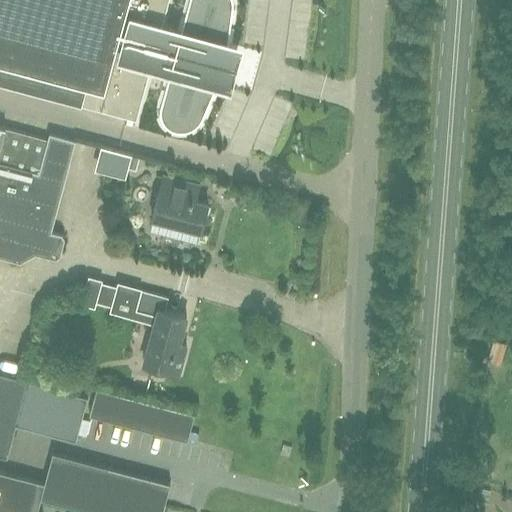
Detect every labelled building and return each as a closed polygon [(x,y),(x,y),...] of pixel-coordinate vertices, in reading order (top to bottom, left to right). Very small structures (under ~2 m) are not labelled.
[(227,44),(232,2),(232,0),(188,0),(180,31),(161,26),(168,0),(0,0),(0,82),(96,109),(135,119),(151,64),(170,69),(160,105),(159,109),(159,112),(160,116),(161,120),(163,123),(166,126),(169,128),(172,130),(176,131),(180,131),(184,131),(187,130),(191,128),(194,126),(197,124),(199,121),(201,117),(217,82),(211,80),(215,65),(219,66),(221,59),(217,58),(221,42),(227,44)] [(0,252),(21,258),(22,253),(31,247),(57,254),(62,251),(66,235),(63,230),(53,227),(69,162),(43,155),(48,135),(0,123),(0,252)] [(103,144),(98,159),(129,168),(136,170),(140,155),(133,153),(133,152),(103,144)] [(163,176),(152,217),(200,231),(208,203),(196,199),(200,185),(157,173),(156,174),(163,176)] [(88,275),(81,303),(95,307),(103,279),(88,275)] [(141,289),(135,309),(156,315),(143,362),(178,372),(186,344),(178,342),(186,314),(164,309),(167,296),(141,289)] [(16,425),(28,380),(0,372),(0,455),(7,458),(16,425)] [(28,380),(16,425),(76,441),(88,397),(28,380)] [(187,441),(194,414),(96,388),(89,415),(187,441)] [(162,511),(170,483),(52,452),(44,481),(44,482),(45,482),(40,498),(92,511),(162,511)] [(0,470),(0,511),(36,511),(40,498),(45,482),(44,482),(0,470)]
